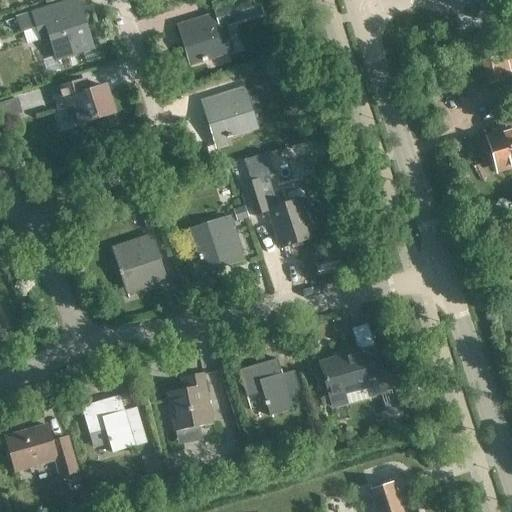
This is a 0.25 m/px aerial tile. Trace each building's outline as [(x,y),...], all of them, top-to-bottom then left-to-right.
[(26,32),(36,29),(40,40),(48,37),(56,61),(91,49),(80,16),(68,20),(62,3),(31,14),(21,17),(26,32)] [(220,26),(224,25),(220,13),(177,26),(181,38),(185,37),(193,63),(228,53),(220,26)] [(488,84),(502,80),(496,59),(482,63),(488,84)] [(83,81),(53,91),(59,110),(74,105),(80,124),(97,118),(101,130),(116,125),(112,113),(113,113),(104,87),(87,92),(83,81)] [(243,104),(248,102),(243,89),(201,103),(205,116),(209,114),(217,139),(251,128),(243,104)] [(498,172),(511,167),(511,130),(488,137),(498,172)] [(266,153),(243,161),(250,182),(242,185),(252,215),(268,210),(280,248),(311,238),(299,200),(275,208),(265,177),(273,175),(266,153)] [(139,209),(146,230),(161,225),(154,204),(139,209)] [(230,263),(242,259),(228,217),(216,221),(217,225),(192,233),(203,267),(229,258),(230,263)] [(127,293),(165,280),(150,235),(135,240),(138,250),(115,258),(127,293)] [(371,347),(356,351),(355,347),(334,354),(336,362),(320,367),(331,406),(351,400),(349,391),(367,386),(369,395),(384,391),(371,347)] [(267,416),(303,406),(293,371),(280,375),(275,360),(238,370),(246,397),(261,393),(267,416)] [(171,431),(211,424),(202,373),(179,377),(181,389),(164,392),(171,431)] [(110,453),(145,443),(135,408),(122,411),(118,396),(81,407),(88,434),(104,429),(110,453)] [(55,478),(76,472),(66,437),(50,442),(46,425),(5,437),(15,471),(51,461),(55,478)] [(375,511),(400,511),(391,482),(368,490),(375,511)]
